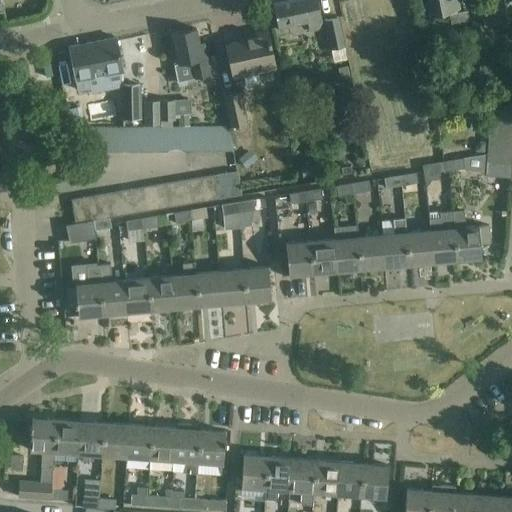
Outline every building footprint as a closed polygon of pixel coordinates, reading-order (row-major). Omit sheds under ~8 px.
[(323,26),(321,15),(317,0),(293,0),(273,4),(278,27),(308,21),(309,29),(323,26)] [(426,0),(430,17),(449,13),(461,11),(458,0),(426,0)] [(511,4),(511,0),(479,0),(484,28),(511,22),(511,4)] [(326,20),(332,49),(345,46),(338,18),(326,20)] [(205,59),(207,58),(204,43),(199,44),(196,28),(172,33),(178,64),(174,65),(178,82),(209,76),(205,59)] [(268,31),(248,35),(249,39),(239,41),(225,44),(233,78),(259,72),(261,80),(264,82),(272,80),(274,77),(273,69),(276,68),(268,31)] [(463,51),(483,46),(480,32),(460,37),(463,51)] [(117,38),(69,47),(77,90),(90,88),(88,78),(123,71),(117,38)] [(122,85),(122,119),(140,119),(140,85),(122,85)] [(225,97),(232,127),(247,123),(240,93),(225,97)] [(161,124),(161,128),(169,128),(172,128),(172,120),(175,120),(175,101),(145,101),(145,124),(161,124)] [(511,109),(490,114),(490,124),(511,125),(511,109)] [(190,126),(189,115),(179,115),(179,127),(190,126)] [(339,125),(343,127),(348,126),(350,122),(349,117),(345,115),(340,116),(338,120),(339,125)] [(511,125),(490,124),(489,136),(511,137),(511,125)] [(205,152),(217,151),(217,127),(204,128),(205,152)] [(217,127),(217,151),(233,151),(229,127),(217,127)] [(133,152),(133,128),(121,129),(121,153),(133,152)] [(133,152),(145,152),(144,128),(133,128),(133,152)] [(145,152),(157,152),(157,128),(144,128),(145,152)] [(157,128),(157,152),(169,152),(169,128),(161,128),(157,128)] [(172,128),(169,128),(169,152),(181,152),(181,128),(172,128)] [(193,128),(181,128),(181,152),(193,152),(193,128)] [(193,128),(193,152),(205,152),(204,128),(193,128)] [(85,153),(97,153),(97,129),(84,129),(85,153)] [(109,153),(109,129),(97,129),(97,153),(109,153)] [(109,153),(121,153),(121,129),(109,129),(109,153)] [(345,137),(339,130),(333,136),(339,142),(345,137)] [(511,137),(489,136),(488,148),(511,149),(511,137)] [(486,141),(480,140),(475,145),(475,152),(485,153),(486,141)] [(487,160),(511,161),(511,149),(488,148),(487,160)] [(247,169),(259,159),(251,149),(239,159),(247,169)] [(448,170),(464,168),(463,159),(446,161),(448,170)] [(511,170),(511,161),(487,160),(486,176),(511,178),(511,170)] [(448,170),(446,161),(422,165),(425,182),(441,179),(439,172),(448,170)] [(225,173),(229,196),(241,194),(237,171),(225,173)] [(415,172),(399,175),(401,185),(417,182),(415,172)] [(229,196),(225,173),(214,175),(218,198),(229,196)] [(218,198),(214,175),(202,177),(206,200),(218,198)] [(401,185),(399,175),(384,178),(385,188),(401,185)] [(206,200),(202,177),(190,179),(194,202),(206,200)] [(194,202),(190,179),(179,181),(183,204),(194,202)] [(183,204),(179,181),(167,183),(170,206),(183,204)] [(368,181),(352,183),(354,193),(370,191),(368,181)] [(154,185),(158,208),(170,206),(167,183),(154,185)] [(354,193),(352,183),(336,186),(338,196),(354,193)] [(143,187),(146,210),(158,208),(154,185),(143,187)] [(146,210),(143,187),(131,189),(135,212),(146,210)] [(120,191),(124,214),(135,212),(131,189),(120,191)] [(322,189),(304,192),(306,202),(323,199),(322,189)] [(124,214),(120,191),(107,194),(111,216),(124,214)] [(306,202),(304,192),(289,194),(291,205),(306,202)] [(111,216),(107,194),(95,196),(99,218),(109,217),(111,216)] [(99,218),(95,196),(84,197),(88,220),(93,219),(99,218)] [(289,196),(277,198),(279,213),(292,211),(289,196)] [(71,200),(75,223),(88,220),(84,197),(71,200)] [(238,203),(239,212),(255,209),(253,200),(238,203)] [(239,212),(238,203),(222,205),(223,215),(239,212)] [(316,203),(309,203),(310,213),(317,212),(316,203)] [(205,207),(190,209),(191,219),(207,216),(205,207)] [(191,219),(190,209),(174,212),(176,222),(191,219)] [(488,225),(478,226),(466,227),(465,210),(452,211),(457,260),(481,258),(480,243),(490,242),(488,225)] [(457,260),(452,211),(429,213),(430,229),(433,262),(457,260)] [(157,215),(141,218),(143,228),(159,225),(157,215)] [(109,217),(99,218),(93,219),(94,230),(111,227),(109,217)] [(127,230),(143,228),(141,218),(125,220),(127,230)] [(394,232),(382,234),(385,267),(409,265),(406,231),(405,218),(393,220),(394,232)] [(69,243),(89,239),(95,239),(94,230),(93,219),(88,220),(75,223),(66,225),(69,243)] [(361,269),(358,236),(358,225),(333,227),(334,238),(337,271),(361,269)] [(409,265),(433,262),(430,229),(406,231),(409,265)] [(361,269),(385,267),(382,234),(358,236),(361,269)] [(310,240),(313,273),(337,271),(334,238),(310,240)] [(289,275),(313,273),(310,240),(286,242),(289,275)] [(175,308),(198,306),(196,274),(195,262),(183,263),(183,275),(172,276),(175,308)] [(66,291),(67,303),(77,302),(78,317),(103,314),(98,266),(97,266),(97,263),(72,265),(74,285),(75,284),(76,290),(66,291)] [(103,314),(127,312),(124,280),(112,281),(110,264),(98,266),(103,314)] [(271,299),(269,279),(268,267),(243,269),(246,301),(271,299)] [(222,304),(246,301),(243,269),(219,271),(222,304)] [(222,304),(219,271),(196,274),(198,306),(222,304)] [(151,310),(175,308),(172,276),(148,278),(151,310)] [(124,280),(127,312),(151,310),(148,278),(124,280)] [(54,451),(57,419),(32,418),(30,450),(42,451),(40,468),(40,482),(20,481),(18,497),(50,499),(51,489),(52,467),(54,451)] [(80,421),(57,419),(54,451),(52,467),(77,468),(78,452),(80,421)] [(105,423),(80,421),(78,452),(102,454),(105,423)] [(28,435),(29,424),(17,423),(16,435),(28,435)] [(126,456),(128,425),(105,423),(102,454),(126,456)] [(126,456),(150,457),(152,426),(128,425),(126,456)] [(173,469),(174,459),(176,428),(152,426),(150,457),(149,468),(173,469)] [(197,474),(198,461),(200,430),(176,428),(174,459),(186,460),(185,473),(197,474)] [(223,463),(223,451),(225,431),(200,430),(198,461),(223,463)] [(20,469),(21,455),(11,454),(9,468),(20,469)] [(241,487),(266,488),(268,456),(243,455),(241,487)] [(289,490),(292,458),(268,456),(266,488),(265,500),(278,500),(278,489),(289,490)] [(312,505),(313,492),(316,460),(292,458),(289,490),(302,491),(301,505),(312,505)] [(337,494),(340,462),(316,460),(313,492),(337,494)] [(337,494),(361,495),(364,463),(340,462),(337,494)] [(388,465),(364,463),(361,495),(386,497),(388,465)] [(439,491),(431,491),(429,511),(453,511),(455,493),(455,486),(439,485),(439,491)] [(131,504),(146,505),(147,496),(147,488),(138,487),(137,495),(132,495),(131,504)] [(198,487),(196,499),(196,509),(225,511),(226,501),(211,500),(204,499),(205,488),(198,487)] [(67,500),(68,491),(51,489),(50,499),(67,500)] [(406,489),(405,509),(404,511),(429,511),(431,491),(406,489)] [(172,492),(172,497),(171,507),(196,509),(196,499),(184,498),(185,492),(172,492)] [(477,511),(479,494),(455,493),(453,511),(477,511)] [(501,511),(503,496),(479,494),(477,511),(501,511)] [(164,497),(147,496),(146,505),(171,507),(172,497),(164,497)] [(511,511),(511,496),(503,496),(501,511),(511,511)] [(98,509),(99,498),(83,497),(82,507),(98,509)] [(116,499),(99,498),(98,509),(115,510),(116,499)]
